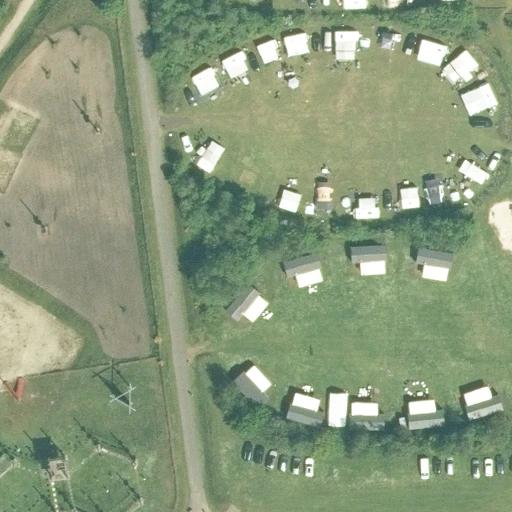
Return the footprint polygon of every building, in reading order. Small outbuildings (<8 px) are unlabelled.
[(333,46),(334,65),(373,63),(371,44),(333,46)] [(406,72),(442,76),(444,56),(409,51),(406,72)] [(303,67),(300,53),(260,62),(264,76),(303,67)] [(212,114),(235,88),(220,74),(196,100),(212,114)] [(227,180),(217,167),(225,161),(214,147),(191,163),(212,191),(227,180)] [(338,232),(373,232),(374,222),(362,222),(363,204),(338,204),(338,232)] [(349,264),(350,278),(358,278),(359,291),(387,289),(385,262),(349,264)] [(419,266),(416,293),(447,295),(450,269),(419,266)] [(282,276),(281,293),(295,293),(295,299),(322,299),(322,277),(282,276)] [(242,330),(250,338),(269,319),(248,298),(224,322),(236,335),(242,330)] [(253,377),(232,394),(251,417),(273,400),(253,377)] [(503,414),(491,416),(489,402),(461,405),(465,436),(505,431),(503,414)] [(285,431),(313,441),(321,414),(293,405),(285,431)] [(406,414),(406,429),(434,429),(434,414),(406,414)] [(376,431),(376,417),(350,416),(349,430),(376,431)] [(445,442),(444,430),(405,433),(406,445),(445,442)] [(64,497),(63,461),(48,461),(48,497),(64,497)]
